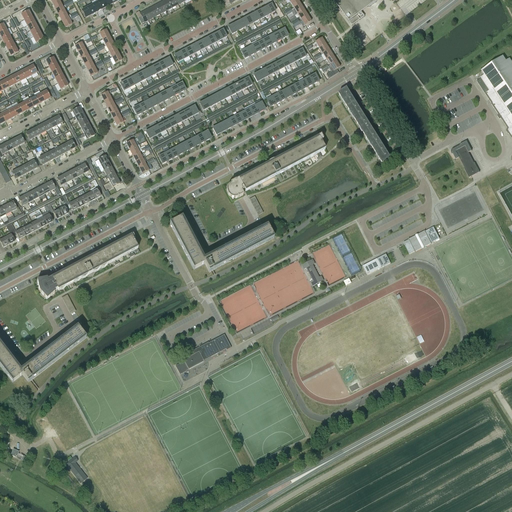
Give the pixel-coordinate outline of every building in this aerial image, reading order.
[(107,7),(103,0),(98,3),(102,10),(107,7)] [(170,9),(165,0),(159,4),(164,13),(170,9)] [(177,6),(173,0),(165,0),(170,9),(177,6)] [(297,0),(294,0),(290,3),(294,9),(300,4),(297,0)] [(369,7),(379,0),(332,0),(352,26),(365,16),(360,11),(368,5),(369,7)] [(56,11),(63,7),(62,5),(60,1),(53,5),(56,11)] [(98,3),(93,5),(97,13),(102,10),(98,3)] [(164,13),(159,4),(153,7),(157,16),(164,13)] [(304,10),(300,4),(294,9),(297,14),(304,10)] [(97,13),(93,5),(88,8),(91,15),(97,13)] [(272,5),(266,8),(270,15),(275,12),(272,5)] [(63,7),(56,11),(59,17),(66,13),(63,7)] [(153,7),(146,10),(151,19),(157,16),(153,7)] [(91,15),(88,8),(82,11),(86,18),(91,15)] [(270,15),(266,8),(261,10),(264,17),(270,15)] [(139,12),(136,14),(141,24),(144,23),(151,19),(146,10),(140,14),(139,12)] [(261,10),(255,13),(259,20),(264,17),(261,10)] [(304,10),(297,14),(301,20),(308,16),(304,10)] [(24,21),(32,17),(29,11),(21,15),(24,21)] [(66,13),(59,17),(62,23),(69,19),(66,13)] [(73,14),(75,18),(77,23),(81,21),(79,16),(78,16),(76,13),(73,14)] [(259,20),(255,13),(250,16),(254,23),(259,20)] [(69,19),(62,23),(65,29),(72,25),(70,21),(75,18),(73,14),(70,16),(71,18),(69,19)] [(254,23),(250,16),(245,19),(248,26),(254,23)] [(308,16),(301,20),(305,26),(311,22),(308,16)] [(35,23),(32,17),(24,21),(27,26),(35,23)] [(245,19),(239,22),(243,29),(248,26),(245,19)] [(243,29),(239,22),(234,24),(238,32),(243,29)] [(38,28),(35,23),(27,26),(30,32),(38,28)] [(238,32),(234,24),(228,27),(232,34),(238,32)] [(38,28),(30,32),(33,38),(41,34),(38,28)] [(279,32),(282,39),(284,38),(288,36),(284,29),(279,32)] [(9,36),(7,30),(0,33),(0,36),(2,40),(9,36)] [(103,40),(109,36),(106,30),(99,34),(103,40)] [(218,33),(221,40),(227,37),(223,30),(218,33)] [(279,32),(276,33),(273,35),(277,42),(282,39),(279,32)] [(218,33),(212,36),(216,43),(221,40),(218,33)] [(41,34),(33,38),(36,43),(44,39),(41,34)] [(88,34),(83,37),(87,44),(92,42),(88,34)] [(273,35),(268,38),(272,45),(277,42),(273,35)] [(9,36),(2,40),(5,45),(12,41),(9,36)] [(106,46),(113,42),(109,36),(103,40),(104,43),(102,44),(103,45),(104,47),(106,46)] [(212,36),(207,39),(210,46),(216,43),(212,36)] [(262,41),(261,38),(256,41),(258,43),(261,50),(266,48),(263,41),(262,41)] [(266,48),(272,45),(268,38),(263,41),(266,48)] [(319,48),(325,44),(322,38),(315,42),(319,48)] [(207,39),(201,41),(205,48),(210,46),(207,39)] [(12,41),(5,45),(8,51),(15,47),(12,41)] [(201,41),(196,44),(200,51),(205,48),(201,41)] [(116,48),(113,42),(106,46),(109,52),(116,48)] [(78,53),(85,49),(82,43),(75,47),(78,53)] [(258,43),(252,46),(256,53),(261,50),(258,43)] [(200,51),(196,44),(191,47),(194,54),(200,51)] [(325,44),(319,48),(322,54),(329,50),(325,44)] [(252,46),(247,49),(250,56),(256,53),(252,46)] [(15,47),(8,51),(11,57),(18,53),(15,47)] [(194,54),(191,47),(185,50),(189,57),(194,54)] [(109,57),(110,59),(112,58),(119,54),(116,48),(109,52),(111,55),(109,56),(109,57)] [(88,55),(85,49),(78,53),(81,59),(88,55)] [(250,56),(247,49),(241,52),(245,59),(250,56)] [(185,50),(180,53),(184,60),(189,57),(185,50)] [(302,50),(296,53),(300,60),(306,57),(302,50)] [(329,50),(322,54),(326,60),(333,56),(329,50)] [(184,60),(180,53),(174,56),(178,63),(184,60)] [(296,53),(291,55),(295,63),(300,60),(296,53)] [(112,58),(114,61),(115,64),(122,61),(119,54),(112,58)] [(47,65),(55,61),(53,58),(52,59),(50,55),(42,59),(46,65),(47,65)] [(91,61),(88,55),(81,59),(85,65),(91,61)] [(291,55),(286,58),(290,65),(295,63),(291,55)] [(336,62),(333,56),(326,60),(330,66),(336,62)] [(485,77),(477,82),(491,104),(499,115),(497,116),(499,120),(501,119),(507,128),(506,131),(508,134),(509,134),(511,139),(511,62),(510,60),(507,63),(503,57),(481,71),(485,77)] [(169,58),(164,61),(167,68),(173,65),(169,58)] [(290,65),(286,58),(280,61),(284,68),(290,65)] [(55,61),(47,65),(51,71),(58,67),(55,61)] [(91,61),(85,65),(88,71),(94,67),(91,61)] [(167,68),(164,61),(158,64),(162,71),(167,68)] [(284,68),(280,61),(275,64),(279,71),(284,68)] [(340,67),(336,62),(330,66),(333,72),(340,67)] [(162,71),(158,64),(153,67),(157,74),(162,71)] [(275,64),(270,67),(274,74),(279,71),(275,64)] [(27,69),(31,76),(37,73),(33,66),(27,69)] [(58,67),(51,71),(54,77),(62,73),(58,67)] [(98,74),(94,67),(88,71),(91,77),(98,74)] [(153,67),(148,70),(151,77),(157,74),(153,67)] [(274,74),(270,67),(264,70),(268,77),(274,74)] [(27,69),(22,72),(26,79),(31,76),(27,69)] [(148,70),(142,73),(146,80),(151,77),(148,70)] [(268,77),(264,70),(259,72),(263,79),(268,77)] [(26,79),(22,72),(16,74),(20,82),(26,79)] [(263,79),(259,72),(254,75),(257,82),(263,79)] [(62,73),(54,77),(57,84),(65,80),(62,73)] [(146,80),(142,73),(137,75),(140,82),(146,80)] [(16,74),(11,77),(15,85),(20,82),(16,74)] [(310,77),(313,84),(319,81),(315,74),(310,77)] [(137,75),(131,78),(135,85),(140,82),(137,75)] [(313,84),(310,77),(309,77),(308,76),(303,78),(304,80),(308,87),(313,84)] [(15,85),(11,77),(5,80),(9,88),(15,85)] [(131,78),(126,81),(130,88),(135,85),(131,78)] [(243,81),(246,88),(252,85),(248,78),(243,81)] [(5,80),(0,83),(4,91),(9,88),(5,80)] [(68,86),(65,80),(57,84),(61,90),(68,86)] [(304,80),(299,83),(303,90),(308,87),(304,80)] [(130,88),(126,81),(120,84),(124,91),(130,88)] [(243,81),(237,84),(241,91),(246,88),(243,81)] [(177,86),(180,93),(186,90),(182,83),(177,86)] [(303,90),(299,83),(294,86),(297,93),(303,90)] [(237,84),(232,87),(236,94),(241,91),(237,84)] [(177,86),(171,89),(175,96),(180,93),(177,86)] [(294,86),(288,89),(292,96),(297,93),(294,86)] [(236,94),(232,87),(227,90),(230,97),(236,94)] [(175,96),(171,89),(166,92),(170,99),(175,96)] [(269,91),(268,89),(260,93),(264,100),(266,99),(264,94),(269,91)] [(292,96),(288,89),(283,91),(287,99),(292,96)] [(348,108),(356,103),(352,97),(354,96),(352,94),(351,95),(347,89),(339,94),(348,108)] [(109,95),(113,93),(112,90),(104,95),(101,96),(104,102),(111,99),(109,95)] [(227,90),(221,92),(225,100),(230,97),(227,90)] [(46,91),(41,94),(45,102),(50,99),(46,91)] [(283,91),(277,94),(281,101),(287,99),(283,91)] [(170,99),(166,92),(161,95),(164,102),(170,99)] [(221,92),(216,95),(220,102),(225,100),(221,92)] [(41,94),(35,97),(39,105),(45,102),(41,94)] [(281,101),(277,94),(272,97),(276,104),(281,101)] [(164,102),(161,95),(155,98),(159,105),(164,102)] [(220,102),(216,95),(210,98),(214,105),(220,102)] [(35,97),(30,100),(34,108),(39,105),(35,97)] [(276,104),(272,97),(267,100),(270,107),(276,104)] [(155,98),(150,100),(154,107),(159,105),(155,98)] [(210,98),(205,101),(209,108),(214,105),(210,98)] [(115,101),(114,100),(112,101),(111,99),(104,102),(107,108),(114,105),(116,104),(115,101)] [(34,108),(30,100),(24,103),(28,111),(34,108)] [(150,100),(145,103),(148,110),(154,107),(150,100)] [(209,108),(205,101),(200,104),(201,106),(198,107),(201,112),(203,111),(209,108)] [(24,103),(18,106),(23,113),(28,111),(24,103)] [(145,103),(139,106),(143,113),(148,110),(145,103)] [(256,106),(260,113),(265,110),(261,103),(256,106)] [(356,103),(348,108),(357,122),(365,117),(361,111),(363,110),(361,108),(360,109),(356,103)] [(117,111),(115,107),(114,105),(107,108),(110,114),(117,111)] [(18,106),(13,109),(17,116),(23,113),(18,106)] [(143,113),(139,106),(134,109),(137,116),(143,113)] [(260,113),(256,106),(250,109),(254,116),(260,113)] [(194,107),(189,110),(193,117),(198,114),(194,107)] [(75,118),(83,114),(80,108),(72,112),(75,118)] [(13,109),(7,112),(11,119),(17,116),(13,109)] [(250,109),(245,112),(249,119),(254,116),(250,109)] [(189,110),(183,112),(187,119),(193,117),(189,110)] [(120,117),(117,111),(110,114),(114,120),(120,117)] [(7,112),(2,114),(6,122),(11,119),(7,112)] [(183,112),(178,115),(182,122),(187,119),(183,112)] [(245,112),(240,114),(243,121),(249,119),(245,112)] [(238,115),(234,117),(238,124),(243,121),(240,114),(239,113),(237,114),(238,115)] [(86,119),(83,114),(75,118),(78,123),(86,119)] [(182,122),(178,115),(173,118),(176,125),(182,122)] [(59,117),(53,120),(57,126),(62,123),(59,117)] [(120,117),(114,120),(117,127),(124,123),(120,117)] [(238,124),(234,117),(229,120),(233,127),(238,124)] [(365,117),(357,122),(365,136),(374,131),(370,125),(371,124),(370,122),(369,123),(365,117)] [(173,118),(167,121),(171,128),(176,125),(173,118)] [(89,125),(86,119),(78,123),(81,129),(89,125)] [(53,120),(48,122),(51,129),(57,126),(53,120)] [(233,127),(229,120),(224,123),(227,130),(233,127)] [(167,121),(162,124),(166,131),(171,128),(167,121)] [(48,122),(42,125),(46,132),(51,129),(48,122)] [(227,130),(224,123),(218,126),(222,133),(227,130)] [(166,131),(162,124),(157,127),(160,134),(166,131)] [(46,132),(42,125),(37,128),(41,135),(46,132)] [(84,134),(92,130),(89,125),(81,129),(84,134)] [(222,133),(218,126),(213,129),(216,136),(222,133)] [(160,134),(157,127),(151,129),(155,136),(160,134)] [(41,135),(37,128),(32,131),(35,138),(41,135)] [(155,136),(151,129),(146,132),(150,139),(155,136)] [(77,138),(75,139),(79,146),(81,145),(79,140),(85,137),(87,140),(95,136),(92,130),(84,134),(77,138)] [(35,138),(32,131),(26,134),(30,141),(35,138)] [(208,131),(202,134),(206,141),(211,138),(208,131)] [(377,137),(374,131),(365,136),(374,150),(383,145),(379,139),(380,138),(379,136),(377,137)] [(202,134),(197,137),(200,144),(206,141),(202,134)] [(227,190),(227,191),(227,192),(227,193),(228,194),(228,195),(228,196),(229,196),(230,197),(231,198),(232,198),(233,198),(235,198),(236,198),(237,198),(238,198),(243,195),(242,192),(325,148),(321,141),(323,140),(324,142),(324,141),(321,136),(230,183),(231,184),(230,184),(229,185),(228,186),(228,187),(227,188),(227,189),(227,190)] [(21,137),(15,140),(18,147),(25,143),(21,137)] [(200,144),(197,137),(191,140),(195,147),(200,144)] [(15,140),(9,143),(12,150),(18,147),(15,140)] [(195,147),(191,140),(186,143),(190,150),(195,147)] [(129,151),(136,147),(133,141),(126,144),(129,151)] [(72,142),(66,144),(70,151),(76,148),(72,142)] [(452,151),(452,152),(452,153),(456,160),(459,158),(464,169),(469,178),(479,173),(475,164),(474,164),(468,153),(472,152),(467,142),(460,145),(460,146),(453,150),(452,151)] [(12,150),(9,143),(3,146),(6,153),(12,150)] [(190,150),(186,143),(181,146),(184,153),(190,150)] [(66,144),(61,147),(64,154),(70,151),(66,144)] [(386,151),(383,145),(374,150),(383,165),(391,159),(388,153),(389,152),(388,150),(386,151)] [(181,146),(175,149),(179,156),(184,153),(181,146)] [(61,147),(56,150),(59,157),(64,154),(61,147)] [(139,153),(136,147),(129,151),(133,157),(139,153)] [(175,149),(170,151),(174,158),(179,156),(175,149)] [(59,157),(56,150),(50,153),(54,160),(59,157)] [(170,151),(165,154),(168,161),(174,158),(170,151)] [(29,160),(35,157),(32,152),(26,155),(29,160)] [(54,160),(50,153),(45,156),(48,163),(54,160)] [(142,159),(139,153),(133,157),(136,163),(142,159)] [(168,161),(165,154),(159,157),(163,164),(168,161)] [(48,163),(45,156),(39,159),(42,166),(48,163)] [(101,166),(108,162),(105,156),(98,160),(101,166)] [(142,159),(136,163),(139,169),(146,165),(142,159)] [(34,162),(29,165),(32,171),(38,168),(34,162)] [(111,168),(108,162),(101,166),(104,171),(111,168)] [(32,171),(29,165),(23,167),(26,174),(32,171)] [(85,165),(79,168),(83,175),(88,172),(85,165)] [(149,171),(146,165),(139,169),(142,175),(149,171)] [(23,167),(18,170),(21,177),(26,174),(23,167)] [(83,175),(79,168),(73,171),(77,178),(83,175)] [(114,173),(111,168),(104,171),(107,177),(114,173)] [(21,177),(18,170),(12,173),(15,180),(21,177)] [(73,171),(68,173),(72,181),(77,178),(73,171)] [(68,173),(63,176),(66,183),(72,181),(68,173)] [(114,173),(107,177),(110,182),(117,179),(114,173)] [(66,183),(63,176),(57,179),(61,186),(66,183)] [(117,179),(110,182),(113,188),(120,184),(117,179)] [(91,193),(95,200),(101,197),(97,190),(95,188),(98,186),(95,180),(92,182),(95,187),(90,190),(91,193)] [(61,194),(56,186),(54,187),(52,182),(46,185),(50,192),(54,190),(57,196),(59,195),(61,194)] [(46,185),(41,188),(44,195),(50,192),(46,185)] [(44,195),(41,188),(35,191),(39,198),(44,195)] [(35,191),(30,194),(33,201),(39,198),(35,191)] [(91,193),(86,196),(89,203),(95,200),(91,193)] [(30,194),(24,197),(28,204),(33,201),(30,194)] [(86,196),(80,199),(84,206),(89,203),(86,196)] [(28,204),(24,197),(18,200),(22,207),(28,204)] [(80,199),(75,201),(78,209),(84,206),(80,199)] [(78,209),(75,201),(69,204),(73,211),(78,209)] [(8,205),(11,212),(17,209),(13,202),(8,205)] [(11,212),(8,205),(2,208),(6,215),(11,212)] [(65,207),(59,210),(63,217),(68,214),(65,207)] [(63,217),(59,210),(53,213),(57,220),(63,217)] [(47,213),(42,216),(43,218),(47,225),(53,222),(49,216),(51,215),(50,211),(47,213)] [(43,218),(38,221),(42,228),(47,225),(43,218)] [(201,258),(181,218),(171,224),(195,270),(205,264),(208,272),(273,237),(268,227),(217,254),(215,250),(201,258)] [(38,221),(32,224),(36,231),(42,228),(38,221)] [(32,224),(26,227),(30,234),(36,231),(32,224)] [(441,236),(445,234),(441,224),(436,227),(441,236)] [(30,234),(26,227),(21,230),(25,237),(30,234)] [(409,255),(415,252),(415,253),(415,252),(422,249),(424,248),(431,244),(431,245),(431,244),(439,239),(439,238),(437,235),(434,228),(425,232),(425,231),(424,231),(425,232),(418,235),(417,235),(418,235),(416,236),(415,236),(416,236),(409,240),(409,239),(408,240),(409,240),(403,243),(404,245),(409,255)] [(25,237),(21,230),(15,233),(19,240),(25,237)] [(11,235),(5,238),(9,245),(15,242),(11,235)] [(47,279),(37,281),(39,288),(40,287),(42,290),(40,292),(45,298),(46,298),(49,296),(50,298),(55,293),(54,291),(138,247),(132,237),(86,261),(87,262),(83,264),(82,263),(83,263),(83,262),(52,279),(52,280),(49,282),(47,279)] [(9,245),(5,238),(0,241),(4,248),(9,245)] [(363,267),(367,275),(391,263),(386,255),(363,267)] [(313,261),(302,267),(304,270),(307,269),(313,281),(311,282),(313,286),(323,281),(321,277),(319,278),(313,266),(315,265),(313,261)] [(18,369),(0,345),(0,364),(14,382),(22,376),(27,382),(86,337),(79,329),(33,363),(31,360),(18,369)] [(224,335),(202,347),(202,346),(192,351),(194,354),(183,360),(184,362),(182,364),(176,367),(180,374),(186,371),(204,362),(203,360),(210,356),(211,358),(226,350),(226,351),(231,348),(224,335)] [(14,449),(11,455),(17,458),(19,452),(14,449)] [(75,457),(65,464),(80,484),(87,478),(81,471),(80,472),(74,464),(78,461),(75,457)]
